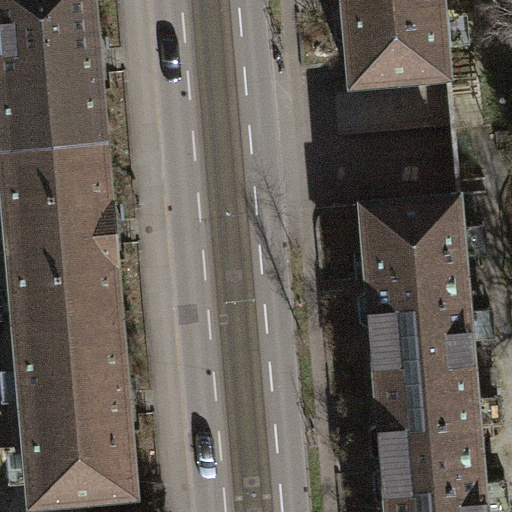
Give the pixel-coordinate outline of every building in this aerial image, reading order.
[(89,0),(0,0),(0,128),(2,153),(102,144),(89,0)] [(444,0),(344,0),(351,86),(452,78),(444,0)] [(102,144),(2,153),(17,326),(117,318),(102,144)] [(459,194),(359,203),(374,375),(474,366),(459,194)] [(117,318),(17,326),(32,500),(132,491),(117,318)] [(486,511),(474,366),(374,375),(385,511),(486,511)]
